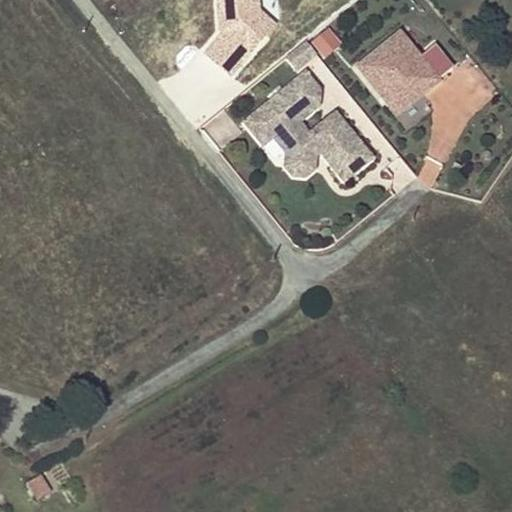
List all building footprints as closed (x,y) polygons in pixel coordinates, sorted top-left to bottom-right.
[(330,29),(311,43),(324,61),(343,46),(330,29)] [(398,36),(359,66),(396,112),(435,81),(434,80),(450,69),(433,48),(418,60),(398,36)] [(296,69),(316,53),(306,41),(286,58),(296,69)] [(372,158),(336,114),(309,135),(298,122),(318,105),(320,91),(306,74),(246,122),(264,144),(274,136),(288,153),(286,166),(293,175),(305,176),(314,169),(315,158),(311,153),(318,147),(344,180),(372,158)] [(39,477),(28,484),(39,500),(50,492),(39,477)]
